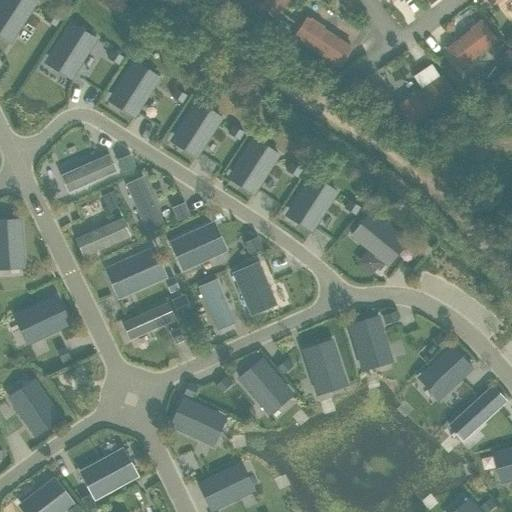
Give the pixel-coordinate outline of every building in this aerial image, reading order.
[(33,3),(29,0),(1,0),(0,2),(0,26),(1,27),(0,28),(0,34),(9,40),(33,3)] [(271,18),(288,0),(264,0),(259,5),(271,18)] [(49,12),(44,20),(54,26),(59,19),(49,12)] [(312,17),(310,19),(308,17),(293,39),(339,69),(352,48),(324,29),(325,27),(312,17)] [(460,69),(497,41),(482,19),(470,28),(470,29),(445,48),(460,69)] [(278,23),(272,32),(281,38),(287,29),(278,23)] [(70,28),(48,62),(55,67),(60,69),(58,73),(70,81),(95,44),(70,28)] [(112,51),(107,58),(118,65),(122,58),(112,51)] [(112,94),(111,96),(124,104),(121,107),(134,115),(156,82),(158,78),(133,62),(112,94)] [(475,70),(466,77),(476,89),(485,82),(475,70)] [(439,77),(397,105),(412,127),(454,99),(439,77)] [(175,89),(170,96),(181,103),(185,96),(175,89)] [(218,119),(194,104),(173,136),(185,143),(181,149),(193,157),(218,119)] [(233,127),(228,134),(238,141),(243,134),(233,127)] [(276,154),(253,139),(232,171),(244,178),(240,184),(252,192),(276,154)] [(108,154),(59,175),(68,194),(116,173),(108,154)] [(289,164),(285,172),(295,179),(300,171),(289,164)] [(334,192),(310,177),(289,209),(301,217),(297,222),(310,230),(334,192)] [(141,178),(126,185),(145,228),(146,229),(161,222),(141,178)] [(348,202),(343,209),(354,216),(358,208),(348,202)] [(183,204),(172,209),(177,220),(188,215),(183,204)] [(370,213),(353,234),(386,261),(395,251),(392,248),(400,237),(370,213)] [(0,264),(23,263),(20,215),(0,215),(0,264)] [(120,217),(72,239),(80,257),(129,236),(120,217)] [(179,239),(170,243),(182,270),(221,252),(220,251),(208,225),(179,239)] [(256,238),(245,243),(250,254),(261,249),(256,238)] [(420,243),(414,250),(424,258),(430,251),(420,243)] [(152,249),(111,267),(123,294),(123,295),(164,277),(164,276),(153,251),(152,249)] [(257,262),(232,272),(250,314),(275,304),(257,262)] [(173,277),(165,281),(170,292),(178,289),(173,277)] [(231,322),(214,282),(202,287),(219,327),(231,322)] [(67,324),(55,297),(20,314),(25,327),(22,330),(28,343),(67,324)] [(166,303),(122,323),(129,339),(173,319),(166,304),(166,303)] [(388,359),(374,312),(349,319),(362,366),(388,359)] [(393,313),(380,316),(383,325),(396,321),(393,313)] [(178,329),(170,332),(175,345),(183,341),(178,329)] [(440,335),(434,341),(443,351),(449,344),(440,335)] [(346,382),(332,336),(302,345),(316,391),(346,382)] [(473,372),(453,349),(418,379),(438,402),(473,372)] [(292,391),(259,355),(236,375),(269,411),(292,391)] [(191,382),(186,393),(194,397),(199,385),(191,382)] [(58,419),(36,386),(24,394),(22,391),(10,398),(34,435),(58,419)] [(221,413),(184,397),(172,424),(212,442),(219,428),(215,427),(221,413)] [(505,464),(501,465),(505,480),(511,477),(511,446),(501,450),(505,464)] [(120,451),(81,472),(96,500),(135,479),(120,451)] [(198,483),(211,510),(251,491),(244,477),(241,479),(234,466),(198,483)] [(53,479),(20,504),(26,511),(60,511),(71,504),(53,479)] [(88,495),(80,500),(87,511),(95,506),(88,495)] [(491,498),(481,507),(485,511),(487,511),(496,504),(491,498)]
